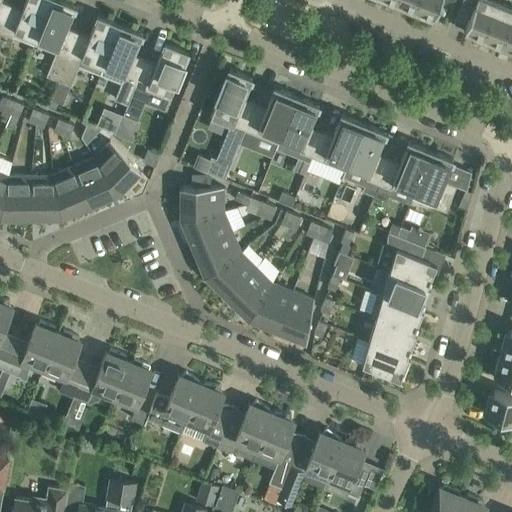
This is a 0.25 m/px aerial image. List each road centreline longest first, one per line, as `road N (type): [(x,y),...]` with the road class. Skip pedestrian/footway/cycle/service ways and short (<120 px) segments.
road 1 (residential): [(223,26),(511,144)]
road 2 (residential): [(429,428),(511,146)]
road 3 (residential): [(429,428),(209,342)]
road 4 (residential): [(209,342),(11,257)]
road 5 (residential): [(322,0),(511,74)]
road 6 (residential): [(149,199),(223,26)]
road 7 (residential): [(149,199),(209,342)]
road 8 (residential): [(11,257),(149,199)]
